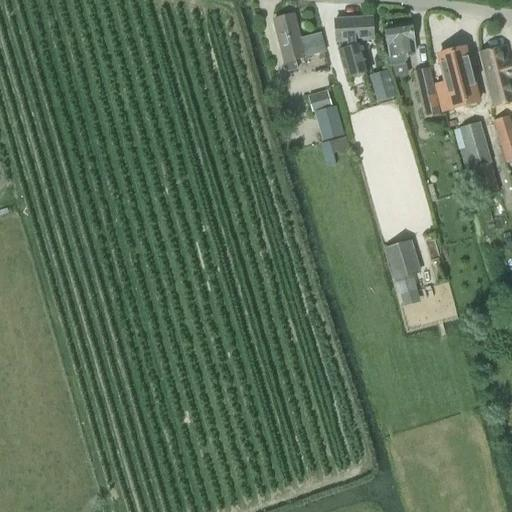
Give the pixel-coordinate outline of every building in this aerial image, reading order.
[(295,60),(323,53),(319,36),(299,41),(293,16),(273,21),(286,72),(297,69),(295,60)] [(368,41),(371,41),(370,19),(334,21),(335,43),(346,42),(347,49),(341,51),(349,78),(369,72),(363,51),(368,41)] [(407,60),(406,55),(414,53),(410,26),(384,30),(388,57),(389,67),(403,65),(407,60)] [(493,107),(511,102),(511,72),(506,46),(480,52),(493,107)] [(466,96),(475,93),(464,49),(437,55),(444,86),(448,85),(454,111),(469,108),(466,96)] [(423,120),(440,116),(429,70),(413,74),(423,120)] [(395,97),(387,71),(371,76),(379,102),(395,97)] [(331,108),(326,92),(307,98),(312,114),(331,108)] [(336,110),(315,115),(323,144),(344,139),(336,110)] [(505,164),(511,162),(511,135),(507,118),(492,122),(505,164)] [(453,133),(464,171),(471,169),(479,198),(498,192),(478,125),(453,133)] [(493,222),(486,224),(487,230),(494,229),(493,222)] [(420,272),(411,241),(385,248),(394,280),(420,272)]
